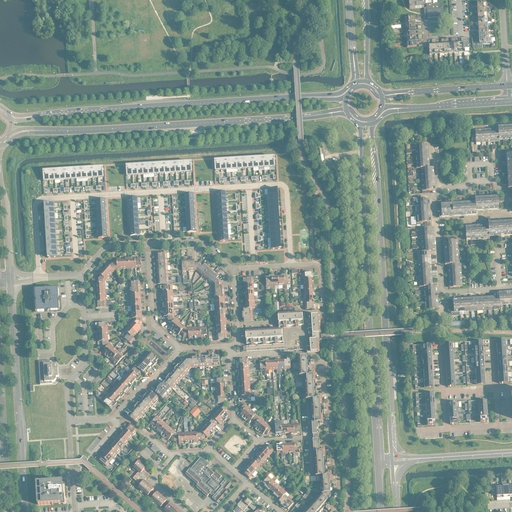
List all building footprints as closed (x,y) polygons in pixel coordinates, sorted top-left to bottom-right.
[(411,0),(412,8),(425,7),(425,3),(427,3),(427,7),(428,7),(429,9),(427,10),(428,17),(445,16),(444,8),(444,2),(438,2),(437,0),(411,0)] [(503,126),(499,126),(499,127),(499,128),(500,140),(500,139),(504,139),(507,139),(511,138),(511,125),(507,125),(503,125),(503,126)] [(499,128),(488,129),(488,131),(488,140),(489,141),(492,141),(496,141),(500,140),(499,128)] [(488,129),(476,130),(476,131),(476,133),(477,142),(481,141),(485,141),(489,141),(488,140),(488,131),(488,129)] [(428,144),(417,145),(417,149),(418,150),(418,152),(418,156),(419,156),(428,156),(430,156),(429,144),(428,144)] [(419,156),(418,156),(418,160),(418,164),(419,168),(422,168),(431,167),(430,156),(428,156),(419,156)] [(431,167),(422,168),(423,168),(423,172),(423,175),(423,179),(424,179),(434,178),(435,178),(435,167),(434,167),(431,167)] [(424,179),(423,179),(424,183),(424,187),(424,190),(424,191),(430,190),(435,190),(436,190),(436,186),(435,178),(434,178),(424,179)] [(480,198),(476,198),(476,201),(477,211),(481,210),(484,210),(492,210),(496,210),(500,209),(500,208),(500,202),(499,201),(499,198),(499,197),(499,196),(495,197),(495,196),(491,196),(491,197),(484,197),(480,197),(480,198)] [(419,205),(416,205),(416,211),(419,211),(420,211),(429,210),(431,210),(430,198),(422,199),(419,199),(418,199),(419,203),(419,205)] [(446,204),(442,204),(442,205),(443,216),(443,217),(447,217),(450,217),(458,216),(462,216),(470,215),(473,215),(477,215),(477,214),(477,211),(476,201),(476,202),(472,202),(472,201),(469,202),(461,203),(461,202),(457,202),(457,203),(450,204),(450,203),(446,203),(446,204)] [(417,216),(412,217),(412,225),(417,225),(417,222),(420,222),(425,222),(428,222),(430,222),(431,222),(432,222),(431,210),(429,210),(420,211),(419,211),(419,215),(419,216),(417,216)] [(505,222),(501,222),(501,224),(502,234),(502,236),(506,235),(509,235),(511,234),(511,221),(508,221),(505,222)] [(482,225),(478,225),(478,227),(479,237),(479,239),(483,239),(486,239),(490,238),(490,237),(490,236),(494,236),(498,236),(502,236),(502,234),(501,224),(501,222),(497,222),(493,222),(491,222),(490,222),(489,222),(489,223),(489,225),(485,225),(482,225)] [(471,226),(466,226),(466,227),(467,238),(467,240),(471,240),(475,239),(479,239),(479,237),(478,227),(478,225),(474,226),(471,226)] [(434,228),(422,229),(423,233),(423,237),(423,240),(424,240),(433,240),(435,240),(435,236),(435,235),(434,228)] [(424,252),(423,252),(432,251),(432,252),(432,251),(435,251),(436,251),(435,240),(433,240),(424,240),(423,240),(423,244),(423,248),(424,252)] [(446,241),(445,241),(445,245),(445,249),(446,257),(446,260),(446,265),(448,264),(449,264),(460,264),(460,263),(460,260),(460,256),(459,248),(459,245),(459,241),(457,241),(454,241),(450,241),(446,241)] [(423,252),(420,252),(420,256),(420,260),(420,264),(421,264),(431,263),(433,263),(433,259),(433,255),(432,251),(432,252),(432,251),(423,252)] [(118,261),(113,261),(116,269),(124,268),(124,256),(121,257),(121,258),(117,258),(118,261)] [(190,270),(198,270),(200,261),(195,262),(195,259),(193,259),(193,256),(191,256),(191,259),(189,259),(190,271),(190,270)] [(104,265),(102,267),(111,275),(116,269),(113,261),(109,265),(107,263),(105,266),(104,265)] [(203,276),(204,275),(210,267),(209,265),(211,263),(209,262),(207,264),(206,263),(204,265),(200,261),(198,270),(203,275),(203,276)] [(421,264),(420,264),(420,268),(421,271),(421,275),(422,275),(431,274),(434,274),(434,270),(433,267),(433,263),(431,263),(421,264)] [(449,264),(449,271),(450,276),(451,276),(461,275),(462,275),(461,271),(461,268),(461,264),(461,263),(460,263),(460,264),(449,264)] [(207,280),(208,280),(215,271),(213,269),(215,267),(214,266),(212,268),(210,267),(204,275),(208,279),(207,280)] [(101,274),(98,278),(106,281),(111,275),(102,267),(101,269),(101,270),(99,272),(101,274)] [(209,280),(214,284),(222,280),(218,277),(220,275),(218,274),(220,272),(219,270),(217,272),(215,271),(208,280),(209,280)] [(422,275),(421,275),(421,279),(421,282),(422,286),(422,287),(425,286),(434,286),(435,285),(434,282),(434,278),(434,274),(431,274),(422,275)] [(451,276),(450,276),(450,287),(451,287),(462,287),(462,286),(462,282),(462,279),(462,275),(461,275),(451,276)] [(94,287),(94,290),(106,289),(106,281),(98,278),(98,283),(95,283),(95,287),(94,287)] [(213,292),(225,291),(225,289),(228,289),(228,287),(225,287),(225,285),(222,285),(222,280),(214,284),(214,292),(213,292)] [(434,286),(425,286),(426,286),(426,290),(426,294),(427,298),(437,297),(439,297),(438,285),(437,285),(435,285),(434,286)] [(35,289),(37,311),(61,310),(60,308),(62,305),(64,305),(64,304),(62,304),(60,302),(59,287),(35,289)] [(500,293),(500,296),(500,297),(500,298),(500,304),(501,304),(501,305),(511,304),(511,303),(511,293),(511,292),(507,293),(504,293),(500,293)] [(427,298),(427,302),(427,305),(427,309),(438,309),(439,309),(439,308),(439,297),(437,297),(427,298)] [(492,298),(489,298),(489,299),(489,308),(489,309),(501,309),(501,305),(501,304),(500,304),(500,298),(500,297),(496,298),(492,298)] [(481,298),(477,299),(477,300),(478,309),(478,310),(478,313),(484,313),(483,310),(489,309),(489,308),(489,299),(489,298),(485,298),(481,298)] [(453,312),(452,312),(452,316),(461,315),(460,311),(461,311),(461,314),(467,314),(466,311),(466,310),(466,300),(466,299),(462,300),(458,300),(455,300),(454,300),(454,304),(455,308),(455,310),(455,312),(453,312)] [(470,299),(466,299),(466,300),(466,310),(466,311),(478,310),(478,309),(477,300),(477,299),(473,299),(470,299)] [(167,316),(167,321),(175,317),(175,309),(163,310),(163,312),(164,312),(164,316),(167,316)] [(135,318),(135,320),(143,323),(143,315),(146,315),(146,313),(143,313),(143,311),(131,312),(131,313),(132,313),(132,318),(135,318)] [(292,326),(291,313),(279,314),(280,327),(285,326),(285,327),(288,327),(287,326),(292,326)] [(303,313),(291,313),(292,326),(297,326),(300,326),(299,325),(304,325),(303,313)] [(172,330),(173,331),(181,322),(175,317),(167,321),(171,324),(169,326),(172,329),(172,330)] [(129,324),(129,325),(138,333),(139,331),(141,333),(143,331),(141,330),(142,328),(140,326),(143,323),(135,320),(130,325),(129,324)] [(310,334),(313,334),(316,334),(317,339),(320,339),(320,340),(322,339),(321,321),(309,322),(309,327),(308,327),(308,329),(309,329),(310,334)] [(181,333),(184,336),(187,328),(181,322),(173,331),(175,333),(176,332),(179,335),(181,333)] [(126,330),(128,332),(134,337),(135,336),(137,338),(139,336),(136,334),(138,333),(129,325),(128,326),(129,326),(126,330)] [(187,328),(184,336),(189,336),(190,338),(194,338),(194,339),(196,339),(195,327),(187,328)] [(283,329),(271,330),(272,343),(276,342),(276,343),(279,343),(279,342),(284,342),(284,338),(284,336),(283,336),(283,329)] [(265,330),(259,331),(259,343),(264,343),(264,344),(267,344),(267,343),(272,343),(271,330),(265,330)] [(253,331),(246,332),(247,344),(252,344),(252,345),(255,345),(255,344),(259,343),(259,331),(253,331)] [(128,332),(124,336),(124,335),(123,336),(124,337),(132,344),(134,342),(136,344),(137,342),(135,340),(136,339),(134,337),(128,332)] [(101,341),(102,346),(109,342),(109,334),(97,335),(97,337),(98,337),(99,341),(101,341)] [(317,339),(316,334),(313,334),(314,339),(307,340),(307,345),(306,345),(306,347),(307,347),(308,352),(320,352),(320,340),(320,339),(317,339)] [(106,355),(108,357),(115,348),(109,342),(102,346),(105,350),(104,352),(107,354),(106,355)] [(110,357),(113,360),(123,349),(121,347),(118,350),(115,348),(108,357),(109,358),(110,357)] [(123,349),(113,360),(116,362),(115,363),(117,365),(125,356),(121,353),(124,350),(123,349)] [(151,352),(147,357),(155,364),(159,359),(151,352)] [(300,366),(300,369),(310,368),(310,356),(299,357),(299,360),(297,360),(298,366),(300,366)] [(147,357),(142,362),(150,369),(155,364),(147,357)] [(193,359),(188,360),(192,368),(200,367),(200,357),(193,357),(193,359)] [(40,361),(41,384),(53,383),(53,381),(55,381),(57,378),(57,376),(59,376),(59,367),(56,367),(56,364),(54,362),(52,362),(52,360),(40,361)] [(183,362),(178,367),(186,374),(192,368),(188,360),(185,364),(183,362)] [(134,366),(131,369),(140,377),(142,375),(141,374),(143,372),(138,367),(135,364),(132,362),(131,363),(134,366)] [(142,362),(138,367),(143,372),(146,374),(150,369),(142,362)] [(178,367),(174,372),(182,379),(186,374),(178,367)] [(305,375),(306,380),(316,380),(316,371),(312,371),(312,374),(311,374),(310,368),(300,369),(300,372),(298,372),(298,375),(305,375)] [(126,369),(124,371),(135,381),(138,378),(139,379),(140,377),(131,369),(129,372),(126,369)] [(126,375),(123,378),(132,386),(134,384),(133,383),(135,381),(124,371),(123,372),(126,375)] [(174,372),(170,377),(177,384),(182,379),(174,372)] [(170,377),(165,382),(173,389),(177,384),(170,377)] [(118,378),(116,380),(127,390),(130,387),(131,388),(132,386),(123,378),(121,381),(118,378)] [(118,384),(115,387),(124,395),(126,393),(125,392),(127,390),(116,380),(115,381),(118,384)] [(306,389),(306,392),(317,392),(316,380),(306,380),(306,383),(304,384),(304,390),(306,389)] [(165,382),(161,387),(169,394),(173,389),(165,382)] [(110,387),(108,389),(119,399),(122,396),(123,397),(124,395),(115,387),(113,390),(110,387)] [(169,394),(161,387),(156,392),(164,399),(169,394)] [(110,393),(107,396),(116,404),(118,402),(117,401),(119,399),(108,389),(107,390),(110,393)] [(151,390),(147,396),(155,403),(159,397),(151,390)] [(56,396),(35,397),(36,422),(45,421),(48,428),(40,429),(41,453),(63,452),(62,427),(53,428),(54,420),(58,420),(56,396)] [(116,404),(107,396),(105,399),(102,396),(100,398),(103,400),(103,401),(111,408),(114,405),(115,406),(116,404)] [(147,396),(142,401),(150,407),(155,403),(147,396)] [(313,422),(318,422),(319,422),(320,422),(324,422),(322,397),(319,397),(317,397),(317,398),(316,398),(312,398),(313,422)] [(142,401),(138,405),(146,412),(150,407),(142,401)] [(243,417),(245,419),(253,410),(246,404),(244,404),(240,404),(240,410),(243,412),(241,414),(244,416),(243,417)] [(138,405),(134,410),(141,417),(146,412),(138,405)] [(223,405),(217,412),(226,420),(227,418),(226,418),(229,415),(227,413),(229,411),(229,405),(223,405)] [(196,406),(191,413),(195,417),(201,410),(196,406)] [(141,417),(134,410),(129,416),(137,422),(141,417)] [(252,420),(254,422),(259,416),(253,410),(245,419),(247,420),(247,419),(250,422),(252,420)] [(217,412),(211,419),(217,424),(219,422),(221,424),(223,421),(224,422),(226,420),(217,412)] [(153,427),(155,429),(163,420),(160,417),(162,414),(161,413),(158,416),(151,424),(154,426),(153,427)] [(257,429),(258,431),(266,422),(259,416),(254,422),(256,424),(254,426),(257,428),(257,429)] [(157,429),(160,432),(170,421),(168,419),(166,422),(163,420),(155,429),(156,430),(157,429)] [(211,419),(205,426),(214,434),(215,432),(214,431),(217,428),(215,426),(217,424),(211,419)] [(162,435),(164,437),(172,428),(169,425),(171,422),(170,421),(160,432),(163,434),(162,435)] [(266,422),(258,431),(260,432),(261,431),(264,434),(266,432),(268,434),(273,434),(273,433),(273,428),(266,422)] [(127,427),(126,428),(134,435),(137,432),(138,432),(139,432),(138,431),(130,424),(128,426),(126,424),(125,425),(127,427)] [(205,426),(199,432),(203,439),(207,436),(209,437),(211,434),(212,435),(214,434),(205,426)] [(123,431),(122,433),(131,441),(131,440),(130,439),(134,435),(126,428),(125,430),(123,428),(121,429),(123,431)] [(171,438),(175,441),(178,433),(172,428),(164,437),(165,438),(166,437),(169,440),(171,438)] [(178,433),(175,441),(180,441),(180,444),(184,443),(184,445),(186,444),(186,443),(186,432),(185,432),(178,433)] [(199,432),(191,432),(192,444),(195,444),(194,443),(198,442),(198,440),(203,439),(199,432)] [(119,436),(118,437),(126,444),(129,441),(130,441),(131,441),(122,433),(120,434),(118,433),(117,434),(119,436)] [(115,440),(114,442),(123,450),(123,449),(122,448),(126,444),(118,437),(117,439),(115,437),(113,438),(115,440)] [(111,445),(110,446),(118,453),(121,449),(122,450),(123,450),(114,442),(112,443),(110,442),(109,443),(111,445)] [(261,447),(259,449),(268,457),(275,450),(274,444),(268,445),(266,447),(264,445),(262,448),(261,447)] [(107,449),(106,451),(115,459),(115,458),(114,457),(118,453),(110,446),(109,448),(107,446),(105,447),(107,449)] [(258,456),(256,458),(262,464),(263,463),(268,457),(259,449),(258,451),(259,452),(256,455),(258,456)] [(317,475),(322,475),(327,474),(326,450),(322,450),(321,450),(321,451),(320,451),(315,451),(317,475)] [(115,459),(106,451),(105,452),(102,451),(101,452),(103,454),(99,459),(107,466),(114,458),(114,459),(115,459)] [(227,489),(232,484),(226,478),(225,480),(221,477),(223,475),(217,470),(215,472),(210,467),(208,469),(206,467),(209,464),(201,457),(192,468),(191,467),(186,473),(198,484),(196,486),(208,496),(212,492),(213,493),(212,494),(214,496),(213,497),(219,502),(229,491),(227,489)] [(249,461),(247,463),(256,470),(261,465),(262,464),(256,458),(255,460),(253,459),(250,462),(249,461)] [(140,471),(134,478),(141,484),(150,474),(145,469),(148,466),(140,460),(134,467),(140,471)] [(256,470),(247,463),(246,464),(247,465),(244,468),(246,470),(244,472),(250,477),(256,470)] [(322,475),(322,481),(333,480),(332,471),(329,471),(329,474),(327,474),(322,475)] [(267,488),(277,477),(275,476),(273,479),(269,476),(263,483),(266,485),(265,486),(267,488)] [(270,489),(273,491),(279,484),(276,481),(278,478),(277,477),(267,488),(270,490),(270,489)] [(145,480),(139,487),(149,495),(155,488),(145,480)] [(323,490),(323,493),(334,497),(333,480),(322,481),(322,484),(320,484),(321,490),(323,490)] [(37,494),(38,494),(39,504),(53,504),(66,503),(66,502),(65,502),(64,497),(65,497),(65,492),(64,492),(63,481),(46,482),(46,481),(36,482),(37,494)] [(276,496),(286,485),(284,484),(282,487),(279,484),(273,491),(275,493),(274,493),(276,496)] [(279,497),(281,498),(282,499),(286,494),(288,492),(285,489),(287,486),(286,485),(276,496),(279,498),(279,497)] [(152,498),(162,507),(168,500),(158,491),(152,498)] [(316,501),(314,503),(322,510),(334,497),(323,493),(320,496),(319,495),(315,500),(316,501)] [(243,499),(238,505),(245,511),(249,505),(254,510),(257,506),(244,494),(243,496),(246,499),(244,501),(243,499)] [(281,504),(283,506),(293,495),(291,494),(289,497),(286,494),(282,499),(281,498),(279,501),(282,503),(281,504)] [(293,495),(283,506),(286,508),(287,507),(289,509),(295,502),(292,499),(294,496),(293,495)] [(165,510),(167,511),(174,511),(177,509),(171,503),(165,510)] [(308,510),(306,511),(320,511),(322,510),(314,503),(312,505),(311,504),(309,506),(307,509),(308,510)]
